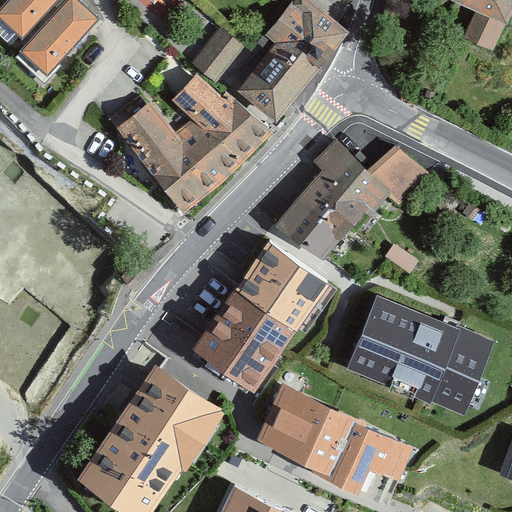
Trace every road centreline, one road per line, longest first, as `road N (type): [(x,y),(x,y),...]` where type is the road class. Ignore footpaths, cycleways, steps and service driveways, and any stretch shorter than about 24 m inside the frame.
road 1 (tertiary): [(348,95),(136,320),(6,511)]
road 2 (residential): [(511,174),(348,95)]
